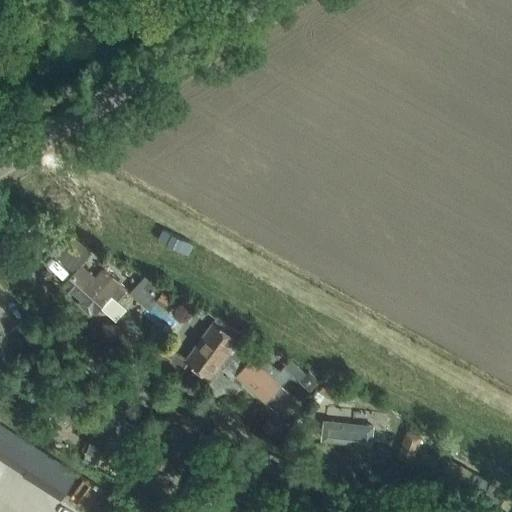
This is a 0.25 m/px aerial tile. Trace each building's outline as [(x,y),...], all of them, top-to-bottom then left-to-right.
[(91,251),(72,234),(54,253),(73,270),(91,251)] [(96,278),(81,265),(64,283),(81,298),(77,303),(91,315),(95,310),(97,312),(101,307),(117,321),(127,309),(118,301),(128,289),(105,268),(96,278)] [(175,298),(161,288),(153,300),(167,310),(175,298)] [(213,373),(219,365),(223,369),(233,357),(237,360),(239,362),(251,345),(240,335),(243,332),(216,313),(187,354),(213,373)] [(42,335),(31,317),(9,331),(20,349),(42,335)] [(127,323),(102,323),(102,340),(127,340),(127,323)] [(239,362),(237,360),(233,357),(223,369),(241,385),(240,387),(244,391),(249,385),(279,413),(295,395),(282,383),(293,371),(284,363),(279,369),(266,358),(258,351),(244,365),(239,362)] [(75,355),(66,367),(78,376),(87,364),(75,355)] [(27,400),(30,409),(33,408),(25,377),(0,383),(0,384),(4,399),(15,396),(16,398),(18,397),(20,402),(27,400)] [(72,422),(90,406),(69,381),(51,397),(72,422)] [(109,402),(104,415),(99,413),(84,451),(100,457),(108,460),(115,441),(133,448),(142,426),(124,419),(127,409),(109,402)] [(144,457),(173,472),(201,420),(172,404),(144,457)] [(310,412),(308,432),(359,438),(361,418),(310,412)] [(0,459),(61,499),(78,472),(0,422),(0,459)] [(394,457),(410,463),(419,437),(404,431),(394,457)] [(100,457),(84,451),(80,460),(97,467),(100,457)] [(451,480),(459,463),(436,452),(425,473),(448,485),(451,480)] [(312,473),(287,461),(271,492),(296,504),(312,473)] [(135,462),(128,478),(143,484),(149,467),(135,462)] [(484,476),(459,463),(451,480),(494,501),(490,510),(494,511),(500,511),(511,489),(511,482),(488,470),(484,476)] [(198,478),(180,511),(181,511),(213,511),(224,492),(198,478)]
